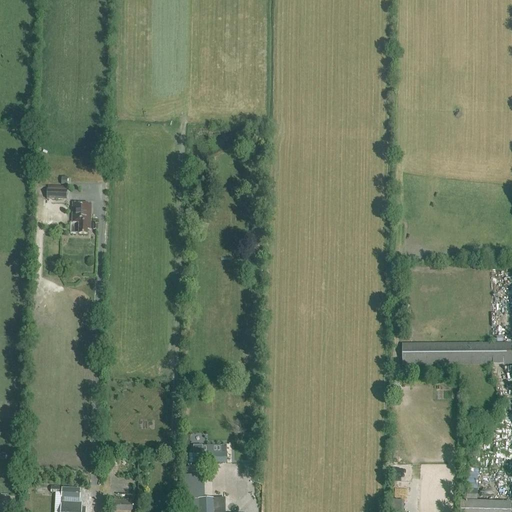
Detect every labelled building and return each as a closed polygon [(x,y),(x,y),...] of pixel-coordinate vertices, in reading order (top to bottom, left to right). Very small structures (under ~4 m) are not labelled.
[(47,186),(47,200),(66,201),(67,187),(47,186)] [(91,229),(91,204),(72,203),(72,223),(79,223),(79,234),(87,234),(87,229),(91,229)] [(511,343),(402,344),(402,366),(511,365),(511,343)] [(193,455),(189,455),(189,464),(193,464),(227,463),(227,454),(202,455),(202,446),(193,447),(193,455)] [(61,500),(80,500),(80,490),(62,489),(61,500)] [(214,511),(214,499),(194,499),(193,511),(214,511)] [(132,511),(133,501),(110,500),(109,511),(132,511)] [(510,511),(511,503),(460,502),(460,511),(510,511)] [(85,511),(86,509),(81,509),(82,504),(62,503),(62,508),(61,508),(61,511),(85,511)]
